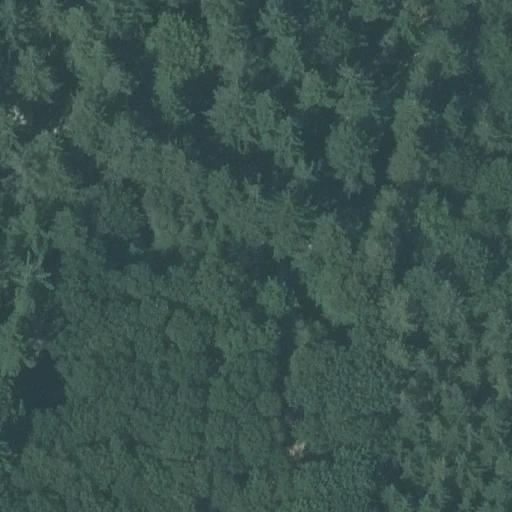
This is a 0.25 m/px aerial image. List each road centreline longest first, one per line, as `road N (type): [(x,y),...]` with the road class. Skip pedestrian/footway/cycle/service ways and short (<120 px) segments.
road 1 (track): [(511,374),(0,103)]
road 2 (track): [(324,511),(379,333),(401,309),(511,89)]
